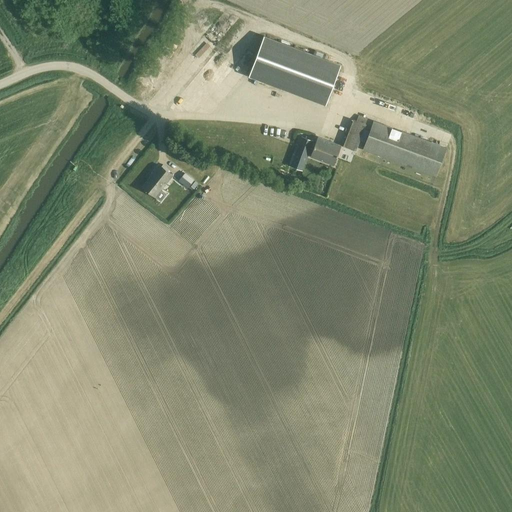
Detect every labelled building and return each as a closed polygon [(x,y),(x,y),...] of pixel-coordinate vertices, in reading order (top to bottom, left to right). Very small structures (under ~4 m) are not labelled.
[(89,50),(104,22),(106,19),(93,12),(76,43),(89,50)] [(220,90),(259,40),(247,30),(208,80),(220,90)] [(264,36),(249,76),(326,105),(341,65),(264,36)] [(354,120),(344,147),(356,151),(368,119),(359,115),(357,121),(354,120)] [(436,176),(440,167),(447,148),(373,121),(363,149),(436,176)] [(314,147),(311,156),(334,165),(338,156),(341,146),(318,137),(316,143),(313,142),(313,140),(302,136),(293,159),(305,163),(311,146),(314,147)] [(160,165),(143,188),(156,198),(173,175),(160,165)] [(184,174),(180,180),(188,187),(193,181),(184,174)]
